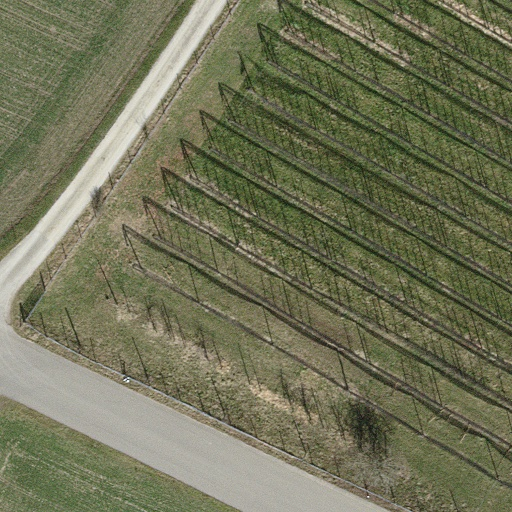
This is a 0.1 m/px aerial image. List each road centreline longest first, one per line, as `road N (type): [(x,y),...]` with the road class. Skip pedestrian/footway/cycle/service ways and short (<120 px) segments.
road 1 (track): [(0,289),(212,0)]
road 2 (tertiary): [(0,360),(315,511)]
